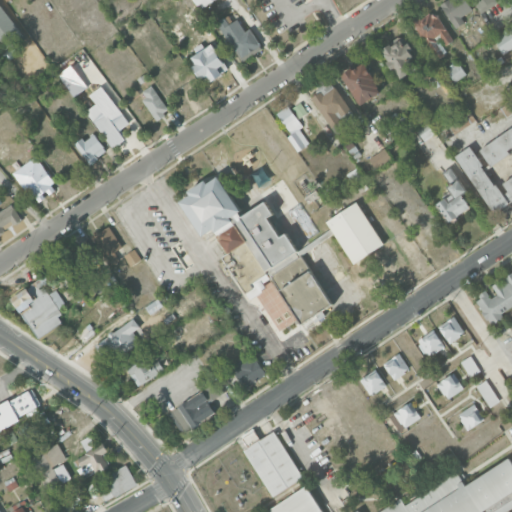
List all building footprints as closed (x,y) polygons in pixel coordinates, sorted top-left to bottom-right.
[(213,0),(193,0),(199,9),(213,0)] [(456,27),(440,4),(446,0),(467,0),(473,8),(462,16),(465,20),(456,27)] [(498,0),(482,12),(473,0),(498,0)] [(0,43),(0,2),(24,34),(4,49),(0,43)] [(413,22),(430,10),(433,14),(436,12),(454,39),(446,44),(440,36),(435,39),(444,54),(438,58),(413,22)] [(216,21),(229,12),(234,20),(238,18),(246,30),(250,27),(264,47),(243,61),(216,21)] [(187,36),(176,21),(166,28),(177,44),(187,36)] [(511,47),(504,53),(494,39),(511,27),(511,47)] [(382,48),(391,42),(392,45),(402,38),(405,43),(409,40),(415,48),(411,50),(415,56),(410,59),(416,68),(402,77),(396,68),(394,70),(388,61),(390,59),(382,48)] [(193,56),(197,53),(193,48),(201,42),(205,47),(212,43),(230,68),(206,84),(194,66),(198,63),(193,56)] [(342,73),(353,66),(354,68),(364,61),(382,90),(361,103),(342,73)] [(455,82),(447,69),(459,61),(467,73),(455,82)] [(74,95),(58,74),(72,64),(87,85),(74,95)] [(142,98),(146,95),(143,90),(150,84),(168,108),(163,111),(165,114),(158,119),(142,98)] [(120,129),(126,137),(113,146),(86,110),(96,102),(90,94),(102,85),(130,122),(120,129)] [(312,97),(322,90),(324,93),(336,85),(352,109),(342,116),(338,111),(336,113),(341,120),(332,126),(312,97)] [(292,107),(299,118),(307,113),(301,102),(292,107)] [(298,150),(288,136),(292,133),(278,112),(289,104),(303,125),(299,128),(310,142),(298,150)] [(423,142),(435,135),(428,123),(416,130),(423,142)] [(480,149),(511,127),(511,194),(504,183),(511,177),(511,151),(492,165),(480,149)] [(74,143),(82,137),(85,141),(95,133),(107,150),(98,156),(94,152),(86,158),(74,143)] [(456,155),(471,145),(484,163),(482,165),(495,184),(497,183),(510,203),(495,213),(456,155)] [(377,168),(369,157),(384,147),(392,158),(377,168)] [(14,172),(37,156),(55,181),(50,184),(54,190),(50,193),(48,190),(43,193),(46,196),(39,201),(35,194),(31,197),(14,172)] [(438,203),(453,192),(448,186),(452,183),(443,171),(451,166),(468,189),(462,193),(471,206),(451,221),(438,203)] [(356,169),(347,174),(352,183),(361,179),(356,169)] [(334,303),(302,323),(272,276),(270,277),(266,272),(250,282),(253,288),(246,292),(223,256),(230,251),(215,228),(203,235),(180,200),(190,193),(189,190),(206,179),(208,182),(219,175),(242,210),(239,212),(241,216),(267,199),(276,213),(269,217),(281,236),(288,232),(334,303)] [(327,221),(357,201),(384,243),(354,263),(327,221)] [(0,210),(11,202),(23,219),(15,224),(12,220),(3,226),(6,230),(0,234),(0,210)] [(429,248),(416,231),(435,218),(447,235),(429,248)] [(91,235),(107,224),(122,246),(115,252),(120,260),(111,266),(91,235)] [(311,249),(326,240),(347,273),(333,283),(311,249)] [(62,253),(71,247),(74,252),(85,245),(91,253),(80,260),(94,281),(85,287),(62,253)] [(124,255),(131,267),(142,260),(135,249),(124,255)] [(40,261),(54,251),(63,265),(49,275),(40,261)] [(12,296),(38,279),(37,277),(45,271),(51,279),(44,284),(63,313),(58,316),(62,321),(39,336),(12,296)] [(350,309),(340,293),(374,271),(384,287),(350,309)] [(492,324),(489,318),(487,320),(481,311),(483,310),(477,301),(481,297),(479,294),(486,289),(491,297),(498,293),(492,285),(500,280),(501,283),(507,279),(505,276),(511,271),(511,306),(502,313),(504,317),(492,324)] [(146,306),(150,314),(163,306),(159,299),(146,306)] [(450,342),(439,326),(454,315),(465,331),(460,334),(461,335),(450,342)] [(134,331),(140,341),(120,355),(114,345),(102,354),(95,344),(134,317),(141,326),(134,331)] [(419,339),(434,329),(445,345),(434,353),(433,351),(429,354),(419,339)] [(395,379),(384,363),(399,352),(409,367),(405,370),(406,371),(395,379)] [(125,364),(143,353),(144,356),(148,354),(153,362),(158,359),(164,368),(142,383),(134,371),(131,373),(125,364)] [(480,371),(471,356),(461,362),(470,377),(480,371)] [(245,388),(235,372),(240,369),(238,366),(251,357),(253,360),(256,358),(266,374),(245,388)] [(370,393),(360,379),(376,368),(387,385),(376,392),(375,390),(370,393)] [(449,398),(446,393),(444,394),(437,383),(454,372),(464,387),(449,398)] [(489,407),(499,401),(486,380),(477,386),(489,407)] [(185,432),(171,411),(216,381),(223,392),(210,401),(217,411),(185,432)] [(0,426),(38,406),(28,390),(0,405),(0,426)] [(394,412),(411,401),(422,416),(405,428),(394,412)] [(468,429),(461,418),(462,418),(459,413),(475,403),(485,418),(468,429)] [(24,435),(18,425),(44,410),(50,420),(24,435)] [(274,496),(244,449),(274,430),(304,477),(274,496)] [(30,459),(59,443),(68,458),(53,466),(63,483),(48,491),(30,459)] [(78,457),(104,443),(108,451),(103,454),(109,465),(89,476),(78,457)] [(307,485),(324,511),(355,511),(359,510),(360,511),(379,511),(401,498),(405,505),(458,471),(466,485),(510,457),(511,460),(511,506),(502,511),(271,511),(269,509),(307,485)] [(115,496),(104,476),(127,463),(137,483),(115,496)] [(68,511),(74,510),(71,500),(61,504),(63,511),(68,511)]
